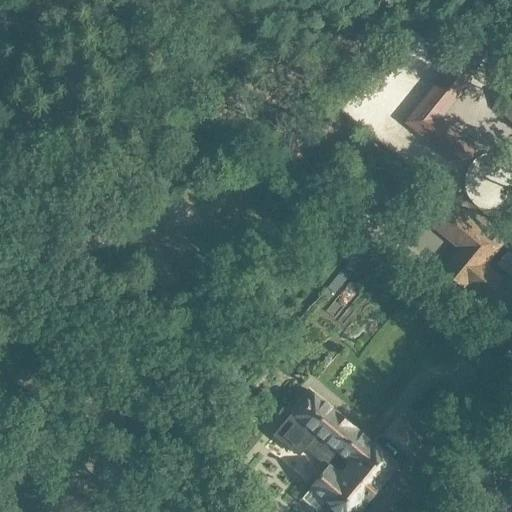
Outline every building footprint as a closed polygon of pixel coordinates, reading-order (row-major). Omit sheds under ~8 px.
[(436,111),(453,90),(458,93),(467,81),(451,68),(424,102),(436,111)] [(436,111),(424,102),(408,122),(428,139),(438,127),(436,111)] [(475,149),(463,140),(460,144),(438,127),(428,139),(462,165),(475,149)] [(465,285),(501,242),(444,195),(428,215),(464,245),(445,268),(465,285)] [(511,254),(507,250),(497,262),(511,274),(511,254)] [(357,511),(419,438),(397,420),(375,446),(308,390),(291,411),(295,414),(293,416),(291,414),(274,434),(298,454),(305,446),(329,465),(311,487),(331,504),(332,507),(338,511),(357,511)]
